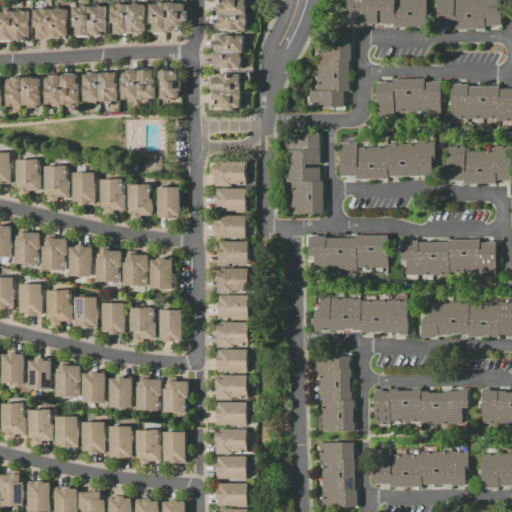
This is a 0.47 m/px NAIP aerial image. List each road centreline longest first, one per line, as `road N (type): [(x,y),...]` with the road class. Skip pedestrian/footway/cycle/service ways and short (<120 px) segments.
road 1 (residential): [(290,226),(301,511)]
road 2 (residential): [(299,0),(275,57),(265,133)]
